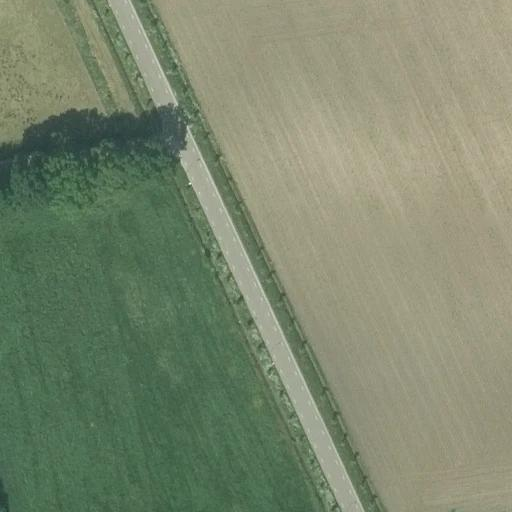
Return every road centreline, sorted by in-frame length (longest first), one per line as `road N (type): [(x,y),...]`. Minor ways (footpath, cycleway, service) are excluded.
road 1 (unclassified): [(351,511),(116,0)]
road 2 (track): [(182,144),(0,169)]
